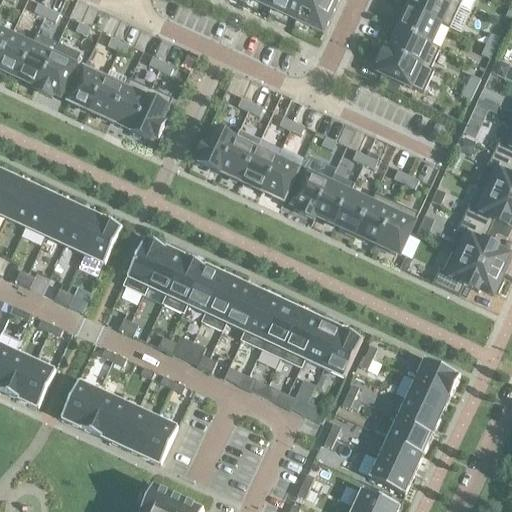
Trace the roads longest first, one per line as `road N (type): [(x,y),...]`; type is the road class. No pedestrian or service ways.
road 1 (residential): [(0,290),(286,423),(246,511)]
road 2 (residential): [(132,14),(316,99)]
road 3 (residential): [(316,99),(440,156)]
